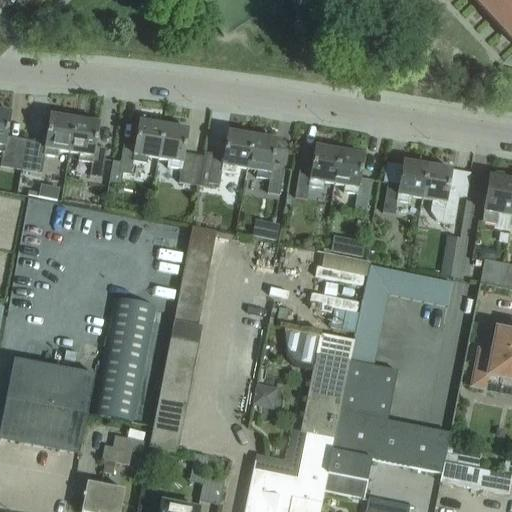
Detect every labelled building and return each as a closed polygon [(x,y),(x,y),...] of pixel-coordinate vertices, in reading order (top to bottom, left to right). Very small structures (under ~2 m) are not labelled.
[(11,0),(21,10),(31,0),(11,0)] [(511,0),(471,0),(511,44),(511,0)] [(0,167),(20,171),(25,141),(6,138),(10,114),(0,112),(0,154),(2,155),(0,164),(0,167)] [(68,154),(74,120),(49,116),(45,140),(34,138),(33,143),(25,141),(20,171),(40,174),(43,157),(57,159),(58,152),(68,154)] [(74,120),(68,154),(79,156),(78,162),(91,164),(89,177),(101,179),(106,150),(94,148),(98,124),(74,120)] [(112,162),(108,185),(115,186),(120,187),(122,174),(130,176),(132,163),(145,165),(146,158),(157,160),(163,127),(138,122),(134,146),(123,144),(119,164),(112,162)] [(163,127),(157,160),(167,162),(166,168),(181,171),(178,184),(190,185),(194,157),(183,155),(187,131),(163,127)] [(208,175),(206,184),(219,187),(221,173),(235,175),(236,170),(245,172),(251,137),(227,133),(223,157),(211,155),(208,175)] [(251,137),(245,172),(255,173),(254,179),(268,181),(266,194),(278,196),(283,167),(272,165),(276,141),(251,137)] [(332,186),(338,152),(314,148),(310,172),(299,170),(294,199),(306,201),(308,188),(322,190),(322,185),(332,186)] [(338,152),(332,186),(343,188),(342,194),(355,196),(352,209),(366,211),(370,182),(359,180),(363,156),(338,152)] [(419,201),(426,167),(402,163),(398,187),(386,185),(382,214),(392,215),(394,202),(408,204),(409,199),(419,201)] [(426,167),(420,200),(431,202),(429,213),(437,224),(452,227),(457,198),(447,196),(451,171),(426,167)] [(511,218),(511,216),(511,181),(489,177),(481,223),(496,226),(497,216),(511,218)] [(192,231),(149,444),(148,450),(176,455),(198,347),(193,346),(215,235),(192,231)] [(505,277),(507,265),(484,261),(480,284),(497,288),(500,276),(505,277)] [(500,276),(497,288),(511,291),(511,266),(507,265),(505,277),(500,276)] [(348,363),(323,493),(362,501),(370,462),(441,476),(445,456),(448,435),(385,423),(395,372),(373,367),(388,297),(446,309),(451,285),(368,267),(352,342),(348,363)] [(132,424),(155,308),(113,300),(91,417),(132,424)] [(511,382),(511,329),(511,333),(495,330),(490,354),(478,351),(470,388),(485,391),(487,378),(511,382)] [(318,511),(323,493),(348,363),(352,342),(318,336),(299,434),(304,435),(296,480),(253,471),(254,464),(253,463),(243,511),(318,511)] [(415,363),(414,372),(432,374),(433,366),(415,363)] [(11,364),(1,422),(0,424),(0,442),(78,457),(92,379),(11,364)] [(431,389),(433,380),(413,377),(411,386),(431,389)] [(148,450),(149,444),(114,437),(111,450),(104,449),(101,462),(105,462),(103,474),(112,476),(114,464),(128,467),(131,453),(147,456),(148,450)] [(445,456),(441,476),(440,484),(508,498),(511,478),(511,477),(502,475),(456,466),(458,458),(445,456)] [(193,458),(191,470),(205,473),(208,461),(193,458)] [(511,463),(504,462),(502,475),(511,477),(511,463)] [(218,508),(223,486),(203,482),(202,489),(201,489),(198,504),(218,508)] [(84,486),(82,495),(81,498),(83,499),(80,511),(119,511),(123,493),(84,486)] [(407,511),(408,508),(368,500),(364,511),(407,511)]
